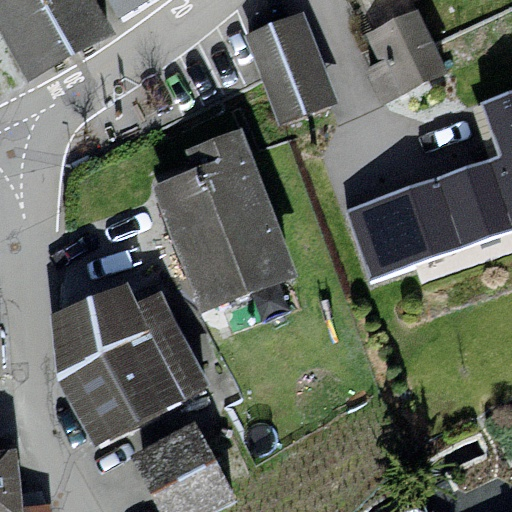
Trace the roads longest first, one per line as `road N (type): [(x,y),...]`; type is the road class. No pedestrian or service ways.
road 1 (residential): [(0,147),(24,207),(42,425),(77,511)]
road 2 (residential): [(0,132),(127,64),(214,0)]
